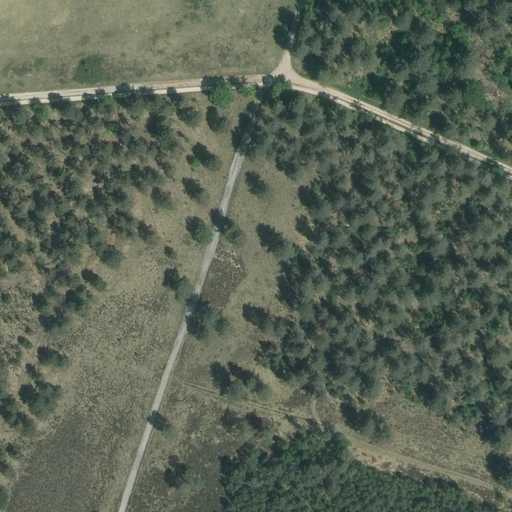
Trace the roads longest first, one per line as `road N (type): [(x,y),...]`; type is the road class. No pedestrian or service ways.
road 1 (track): [(511,171),(308,83),(0,99)]
road 2 (track): [(123,511),(260,80)]
road 3 (unknown): [(280,87),(136,511)]
